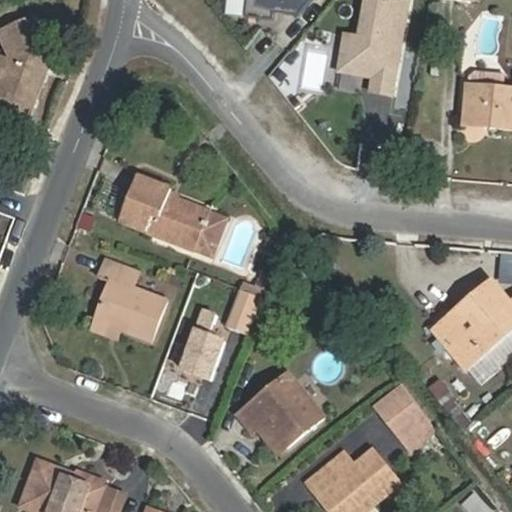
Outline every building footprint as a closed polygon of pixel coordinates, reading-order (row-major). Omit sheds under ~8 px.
[(285,17),(301,19),(316,2),(315,0),(249,0),(248,20),(276,24),(277,12),(286,13),(285,17)] [(37,16),(2,31),(13,58),(10,66),(2,87),(0,92),(0,109),(30,121),(55,57),(37,16)] [(0,62),(0,85),(2,87),(10,66),(0,62)] [(511,89),(466,86),(463,128),(511,131),(511,89)] [(168,196),(170,192),(170,190),(136,177),(119,222),(195,250),(209,212),(179,200),(168,196)] [(180,196),(170,192),(168,196),(179,200),(180,196)] [(226,218),(209,212),(195,250),(212,256),(226,218)] [(98,321),(120,330),(151,342),(167,302),(134,287),(139,273),(107,261),(100,277),(111,283),(98,321)] [(511,303),(494,282),(475,298),(480,303),(441,337),(469,371),(511,334),(511,303)] [(241,292),(230,319),(252,327),(262,300),(241,292)] [(480,303),(475,298),(436,331),(441,337),(480,303)] [(252,327),(230,319),(219,314),(210,340),(242,352),(252,327)] [(116,340),(120,330),(98,321),(94,330),(116,340)] [(256,435),(261,430),(270,424),(290,448),(326,419),(289,377),(240,416),(256,435)] [(400,390),(377,408),(411,452),(434,434),(400,390)] [(459,430),(472,425),(461,400),(447,406),(459,430)] [(270,424),(261,430),(283,454),(290,448),(270,424)] [(368,511),(401,486),(374,453),(356,467),(345,455),(309,484),(331,511),(368,511)] [(56,477),(58,469),(40,463),(22,507),(36,511),(96,511),(106,487),(77,477),(74,484),(56,477)] [(77,477),(58,469),(56,477),(74,484),(77,477)] [(494,511),(475,492),(461,506),(467,511),(494,511)]
